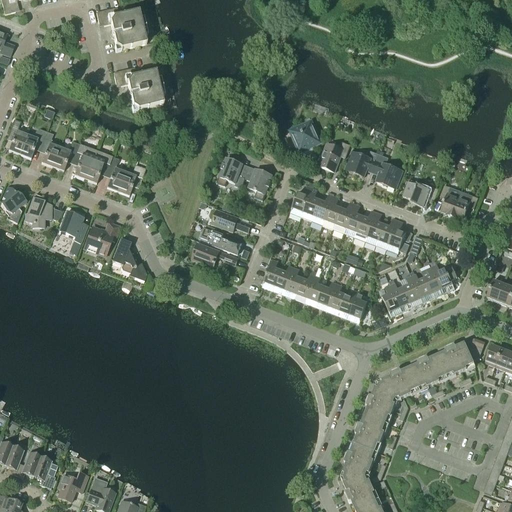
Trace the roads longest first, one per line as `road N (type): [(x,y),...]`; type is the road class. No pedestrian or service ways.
road 1 (residential): [(237,305),(292,175),(487,246)]
road 2 (residential): [(237,305),(162,273),(130,219),(0,168)]
road 3 (residential): [(330,511),(322,473),(368,354)]
road 4 (residential): [(25,56),(39,18),(81,9),(96,82)]
road 5 (residential): [(368,354),(237,305)]
